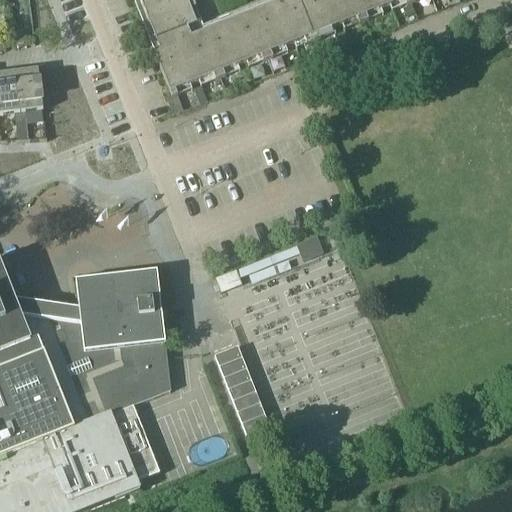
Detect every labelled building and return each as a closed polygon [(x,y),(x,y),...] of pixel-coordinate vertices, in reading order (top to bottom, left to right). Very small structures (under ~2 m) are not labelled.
[(139,0),(156,42),(201,24),(196,10),(196,9),(192,0),(191,0),(188,1),(187,0),(139,0)] [(287,0),(154,53),(172,99),(177,97),(175,92),(213,78),(215,82),(225,78),(223,73),(261,59),(263,64),(273,60),(271,55),(309,39),(311,44),(321,40),(319,36),(357,21),(359,25),(368,22),(366,17),(404,2),(406,7),(416,3),(414,0),(287,0)] [(412,8),(403,11),(407,19),(415,16),(412,8)] [(16,50),(26,46),(21,33),(11,37),(16,50)] [(27,73),(15,75),(23,144),(29,143),(25,114),(43,112),(39,76),(28,77),(27,73)] [(15,75),(0,76),(0,117),(14,116),(18,144),(23,144),(15,75)] [(303,263),(322,256),(316,241),(297,248),(303,263)] [(157,275),(76,285),(79,312),(15,303),(0,267),(0,511),(89,511),(141,492),(138,484),(160,476),(133,409),(171,394),(157,275)] [(236,273),(216,281),(221,295),(242,286),(236,273)] [(215,359),(246,439),(269,430),(238,350),(215,359)]
